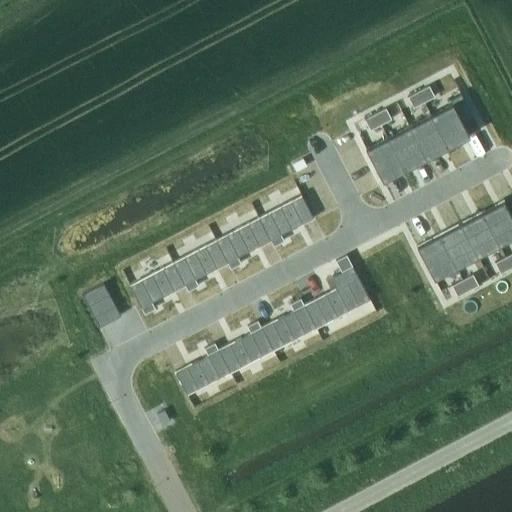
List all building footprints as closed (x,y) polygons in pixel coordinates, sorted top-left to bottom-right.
[(428,84),(418,90),(424,101),(434,95),(428,84)] [(418,90),(407,95),(413,106),(424,101),(418,90)] [(451,102),(430,113),(447,146),(469,134),(461,120),(472,115),(460,93),(449,99),(451,102)] [(385,107),(375,112),(381,124),(391,118),(385,107)] [(375,112),(364,118),(370,129),(381,124),(375,112)] [(430,113),(408,125),(425,157),(447,146),(430,113)] [(408,125),(386,136),(404,169),(425,157),(408,125)] [(386,136),(365,147),(382,180),(404,169),(386,136)] [(301,194),(259,216),(270,239),(273,245),(284,240),(280,233),(313,217),(301,194)] [(503,199),(481,211),(498,244),(511,235),(511,212),(510,213),(503,199)] [(481,211),(459,222),(476,255),(498,244),(481,211)] [(259,216),(216,239),(227,261),(230,268),(241,262),(238,256),(270,239),(259,216)] [(459,222),(438,234),(454,266),(476,255),(459,222)] [(438,234),(416,245),(433,278),(434,277),(454,266),(438,234)] [(216,239),(173,261),(184,283),(187,290),(198,284),(195,278),(227,261),(216,239)] [(335,287),(303,304),(314,326),(369,298),(352,265),(351,265),(346,254),(335,260),(341,271),(330,277),(335,287)] [(504,256),(494,261),(500,272),(510,267),(504,256)] [(173,261),(129,284),(141,306),(144,313),(155,307),(151,301),(184,283),(173,261)] [(472,273),(461,279),(467,290),(478,284),(472,273)] [(461,279),(451,284),(456,295),(457,295),(467,290),(461,279)] [(103,282),(81,294),(98,326),(120,314),(103,282)] [(293,309),(260,326),(271,348),(314,326),(303,304),(300,297),(289,302),(293,309)] [(250,331),(217,348),(228,370),(271,348),(260,326),(257,319),(247,325),(250,331)] [(207,353),(175,370),(186,392),(228,370),(217,348),(214,341),(204,347),(207,353)]
